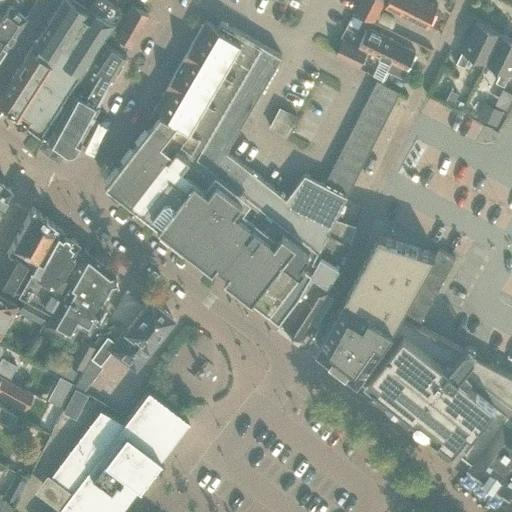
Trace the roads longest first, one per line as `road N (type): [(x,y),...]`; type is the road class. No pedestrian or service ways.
road 1 (unclassified): [(289,511),(219,458),(292,367),(96,213),(83,193),(82,170)]
road 2 (unclassified): [(82,170),(182,0)]
road 3 (unknown): [(323,0),(295,49),(207,0)]
road 4 (residential): [(411,108),(464,0)]
